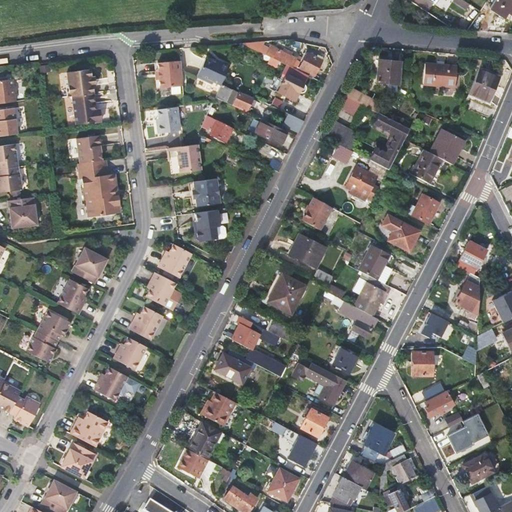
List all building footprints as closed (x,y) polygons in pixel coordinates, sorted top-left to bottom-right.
[(511,1),(509,0),(493,0),(488,9),(504,19),(505,18),(508,20),(511,13),(511,1)] [(265,46),(261,54),(284,65),(294,70),(299,61),(265,46)] [(312,75),(320,60),(305,52),(298,67),(312,75)] [(377,57),(374,82),(396,85),(399,63),(387,61),(388,58),(377,57)] [(218,85),(220,83),(227,66),(218,62),(216,66),(211,63),(204,59),(194,78),(207,84),(209,81),(218,85)] [(181,86),(178,61),(155,64),(156,72),(157,81),(158,89),(181,86)] [(456,67),(424,64),(422,85),(454,88),(456,67)] [(300,83),(305,75),(294,70),(284,65),(281,73),(284,75),(275,92),(291,100),(295,93),(299,94),(302,93),(303,91),(303,85),(300,83)] [(478,69),(468,93),(488,102),(499,78),(478,69)] [(71,98),(93,95),(92,87),(95,87),(94,79),(91,79),(90,71),(66,74),(69,98),(71,98)] [(0,102),(13,101),(12,94),(14,93),(13,86),(11,85),(10,79),(0,80),(0,102)] [(345,96),(367,107),(371,99),(349,88),(345,96)] [(245,110),(250,99),(236,93),(231,103),(245,110)] [(94,104),(93,95),(71,98),(74,124),(99,121),(97,103),(94,104)] [(156,108),(157,115),(158,117),(158,122),(156,123),(157,132),(179,129),(179,126),(176,106),(156,108)] [(0,108),(0,135),(15,133),(11,107),(0,108)] [(283,124),(299,131),(304,120),(288,113),(283,124)] [(337,144),(353,152),(388,170),(399,148),(401,149),(406,140),(408,137),(406,136),(410,129),(394,121),(381,115),(376,126),(395,136),(386,152),(377,147),(376,148),(351,135),(352,132),(332,121),(324,137),(337,144)] [(225,142),(231,129),(204,116),(199,127),(206,130),(207,127),(212,129),(209,135),(225,142)] [(278,145),(284,131),(259,120),(253,133),(278,145)] [(441,129),(428,153),(441,159),(448,163),(457,147),(459,148),(463,141),(441,129)] [(77,163),(99,160),(98,151),(98,146),(100,146),(98,135),(74,138),(77,163)] [(272,155),(275,149),(262,143),(259,148),(272,155)] [(0,168),(14,166),(11,144),(0,145),(0,168)] [(200,170),(197,144),(168,148),(169,158),(177,157),(179,173),(188,172),(188,169),(191,169),(191,171),(200,170)] [(337,144),(331,157),(346,165),(353,152),(337,144)] [(423,150),(410,174),(428,183),(441,159),(428,153),(423,150)] [(106,174),(104,159),(99,160),(77,163),(76,163),(78,179),(81,178),(83,195),(113,191),(110,174),(106,174)] [(357,165),(346,187),(354,192),(352,195),(365,202),(367,198),(372,201),(375,195),(378,189),(373,186),(377,178),(366,172),(367,169),(357,165)] [(15,174),(14,166),(0,168),(0,191),(19,189),(16,174),(15,174)] [(378,189),(375,195),(382,199),(389,185),(395,188),(401,177),(388,170),(378,189)] [(217,205),(214,179),(192,182),(193,190),(191,190),(192,199),(194,199),(195,207),(217,205)] [(113,195),(113,191),(83,195),(84,200),(85,200),(87,216),(113,213),(112,206),(118,205),(116,194),(113,195)] [(420,195),(410,215),(428,224),(435,211),(431,209),(435,203),(420,195)] [(31,197),(5,201),(9,228),(34,224),(31,197)] [(309,207),(302,220),(320,230),(332,207),(313,197),(308,207),(309,207)] [(218,226),(215,210),(191,213),(194,239),(197,241),(216,239),(214,227),(218,226)] [(418,232),(386,215),(380,225),(391,231),(387,240),(407,252),(418,232)] [(325,249),(300,236),(295,244),(297,244),(291,256),(314,269),(325,249)] [(469,241),(456,265),(471,273),(473,274),(486,250),(469,241)] [(188,252),(170,243),(166,249),(161,258),(159,256),(155,264),(177,275),(188,252)] [(370,246),(357,271),(367,275),(383,284),(388,274),(381,270),(388,255),(370,246)] [(82,247),(69,271),(91,282),(104,258),(82,247)] [(318,270),(314,277),(329,285),(333,277),(318,270)] [(173,282),(152,271),(148,278),(151,280),(146,288),(143,295),(161,305),(162,304),(165,306),(168,305),(170,304),(175,294),(174,291),(169,289),(173,282)] [(290,313),(305,285),(282,273),(267,301),(290,313)] [(471,273),(467,281),(479,288),(479,277),(473,274),(471,273)] [(363,281),(367,283),(381,290),(384,284),(383,284),(367,275),(363,281)] [(66,278),(53,302),(76,314),(79,307),(77,306),(82,297),(86,288),(66,278)] [(467,281),(455,303),(470,310),(477,314),(478,315),(479,288),(467,281)] [(367,283),(354,308),(372,317),(385,292),(381,290),(367,283)] [(502,323),(511,318),(511,295),(510,291),(491,301),(502,323)] [(356,322),(352,331),(366,338),(376,319),(372,317),(354,308),(344,302),(338,313),(356,322)] [(146,339),(159,314),(142,305),(137,313),(133,323),(129,321),(125,328),(146,339)] [(423,307),(420,313),(426,316),(428,310),(423,307)] [(470,310),(467,316),(474,320),(477,314),(470,310)] [(35,331),(54,340),(57,333),(60,335),(67,321),(46,311),(35,331)] [(432,332),(441,337),(449,320),(429,311),(419,332),(430,337),(432,332)] [(133,323),(137,313),(134,312),(129,321),(133,323)] [(242,318),(231,339),(243,345),(241,348),(247,351),(249,348),(251,349),(258,336),(269,342),(273,334),(265,330),(242,318)] [(271,319),(265,330),(273,334),(287,341),(292,330),(271,319)] [(470,321),(465,330),(477,336),(478,325),(470,321)] [(511,327),(501,333),(510,351),(511,349),(511,327)] [(51,346),(54,340),(35,331),(32,337),(31,337),(23,351),(46,362),(54,348),(51,346)] [(143,346),(125,337),(122,344),(117,352),(114,350),(110,357),(131,368),(143,346)] [(118,342),(114,350),(117,352),(122,344),(118,342)] [(357,356),(340,348),(332,365),(348,373),(357,356)] [(217,366),(226,371),(224,374),(241,383),(245,375),(249,368),(252,362),(246,359),(230,351),(228,356),(222,354),(217,366)] [(412,352),(412,376),(434,376),(434,369),(433,362),(436,362),(437,362),(437,357),(433,357),(434,351),(412,352)] [(246,359),(252,362),(281,377),(286,368),(255,352),(249,353),(246,359)] [(304,376),(328,388),(325,394),(322,392),(318,398),(332,405),(343,383),(333,378),(335,375),(310,362),(307,369),(297,364),(290,377),(301,382),(304,376)] [(124,375),(106,366),(101,374),(96,383),(94,381),(91,388),(112,399),(124,375)] [(214,370),(224,374),(226,371),(217,366),(214,370)] [(478,375),(484,388),(489,386),(483,373),(478,375)] [(15,396),(18,390),(0,381),(0,408),(7,412),(15,396)] [(419,395),(423,403),(424,402),(438,396),(434,388),(419,395)] [(424,402),(427,407),(426,408),(431,418),(454,405),(447,391),(438,396),(424,402)] [(201,404),(197,413),(222,426),(234,403),(211,392),(204,405),(201,404)] [(12,418),(25,425),(37,403),(23,396),(22,399),(15,396),(7,412),(13,415),(12,418)] [(72,419),(66,432),(91,445),(104,420),(84,409),(79,417),(77,422),(72,419)] [(325,418),(308,409),(298,427),(315,436),(325,418)] [(458,414),(446,420),(450,428),(462,422),(458,414)] [(201,423),(187,450),(206,459),(220,432),(201,423)] [(373,424),(362,444),(366,446),(361,454),(381,465),(393,459),(388,432),(373,424)] [(299,468),(301,465),(302,465),(314,442),(285,427),(281,435),(294,442),(286,457),(287,457),(285,461),(299,468)] [(465,427),(446,436),(455,454),(473,445),(465,427)] [(70,441),(57,465),(79,477),(92,452),(70,441)] [(187,450),(178,469),(198,480),(203,470),(211,477),(217,465),(206,459),(187,450)] [(393,468),(401,485),(416,477),(405,453),(393,459),(381,465),(380,474),(393,468)] [(484,455),(461,465),(470,483),(493,472),(484,455)] [(352,462),(343,477),(360,486),(364,489),(373,473),(352,462)] [(278,467),(266,490),(286,500),(297,478),(278,467)] [(343,477),(334,496),(337,498),(334,503),(349,506),(360,486),(343,477)] [(60,511),(73,490),(50,478),(37,504),(52,511),(60,511)] [(387,490),(397,511),(399,511),(408,507),(397,485),(387,490)] [(223,499),(243,511),(246,511),(256,498),(249,493),(247,497),(231,486),(223,499)] [(474,502),(478,511),(508,511),(511,510),(511,500),(497,508),(486,487),(472,495),(475,501),(474,502)] [(168,511),(148,499),(140,511),(168,511)] [(331,509),(330,511),(351,511),(353,507),(349,506),(334,503),(333,503),(332,509),(331,509)]
